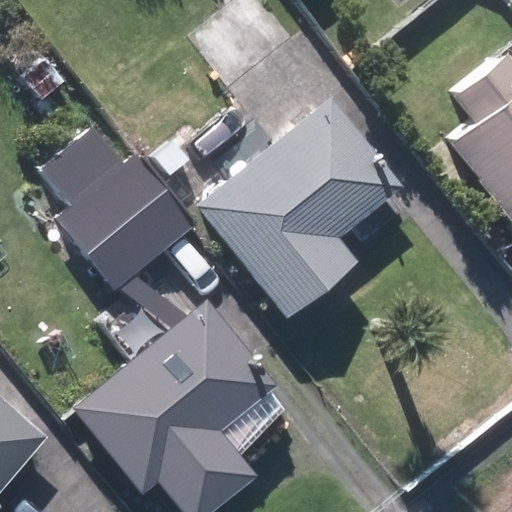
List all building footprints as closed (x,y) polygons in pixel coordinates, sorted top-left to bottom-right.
[(236,0),(190,39),(235,93),(300,40),(266,0),(236,0)] [(464,121),(417,159),(507,269),(511,265),(511,39),(443,95),(464,121)] [(325,96),(193,203),(277,307),(345,253),(328,234),(393,180),(325,96)] [(63,209),(21,243),(74,305),(182,215),(131,155),(120,164),(85,123),(30,169),(63,209)] [(201,300),(70,404),(132,482),(146,472),(159,488),(178,511),(261,511),(267,508),(243,480),(248,475),(206,426),(263,378),(201,300)] [(0,473),(36,432),(0,400),(0,473)]
